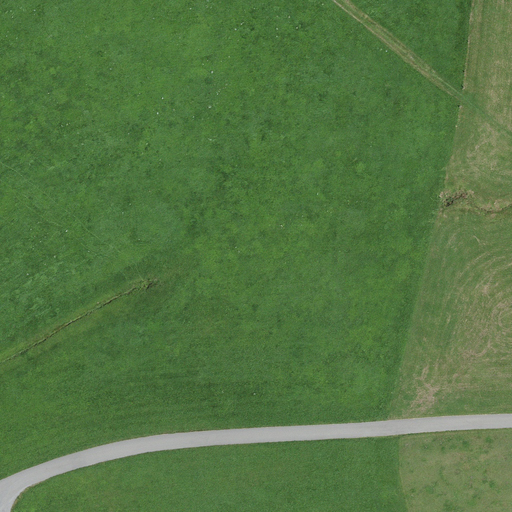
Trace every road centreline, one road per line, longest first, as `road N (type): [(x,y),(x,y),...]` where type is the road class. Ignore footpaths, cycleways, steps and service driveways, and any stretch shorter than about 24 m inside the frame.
road 1 (track): [(511,421),(146,444),(40,472),(0,493)]
road 2 (track): [(339,0),(511,141)]
